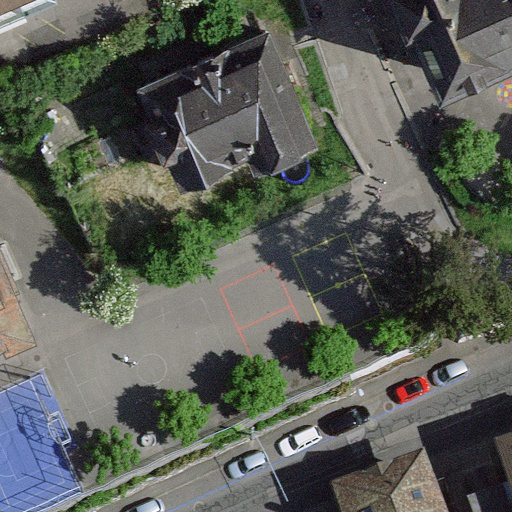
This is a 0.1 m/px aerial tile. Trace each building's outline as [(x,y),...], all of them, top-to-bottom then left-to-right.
[(511,0),(398,0),(434,83),(511,49),(511,0)] [(269,13),(129,71),(175,182),(315,125),(269,13)] [(0,338),(37,324),(0,229),(0,338)] [(505,511),(511,511),(511,444),(488,452),(505,511)] [(329,498),(333,511),(439,511),(423,465),(329,498)]
